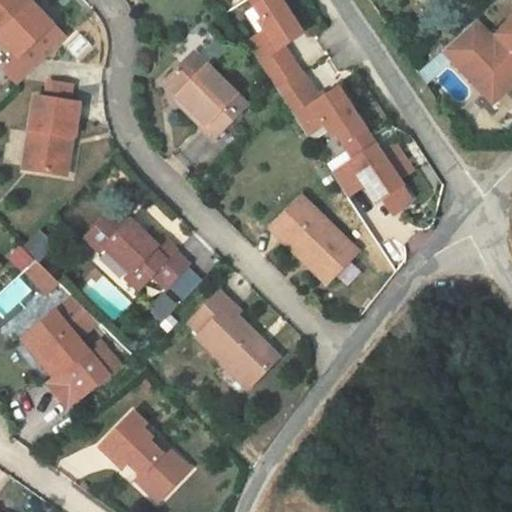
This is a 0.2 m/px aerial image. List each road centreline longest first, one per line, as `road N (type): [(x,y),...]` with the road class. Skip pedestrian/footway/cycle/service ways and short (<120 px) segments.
road 1 (residential): [(102,0),(122,33),(122,123),(137,151),(343,357)]
road 2 (residential): [(340,0),(471,209)]
road 3 (unclassified): [(471,209),(343,357)]
road 4 (unclassified): [(343,357),(260,471),(243,511)]
